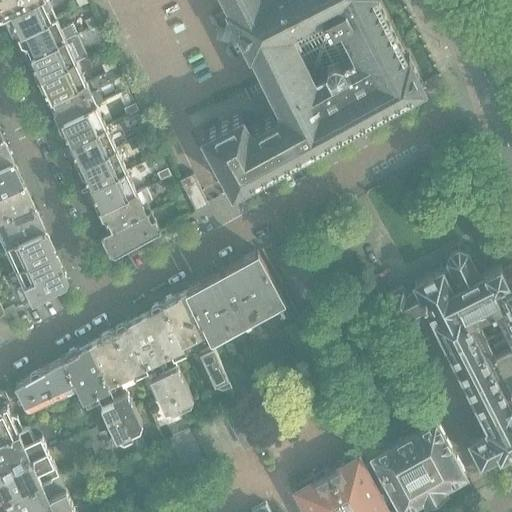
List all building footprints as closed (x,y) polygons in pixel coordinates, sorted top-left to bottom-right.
[(36,0),(0,0),(0,16),(0,17),(3,15),(3,16),(11,12),(36,0)] [(56,16),(48,0),(36,0),(11,12),(14,19),(13,20),(14,23),(13,26),(17,35),(56,16)] [(322,141),(322,140),(404,95),(405,96),(421,87),(420,86),(424,84),(377,0),(227,0),(230,6),(228,7),(250,51),(252,50),(283,112),(251,129),(243,113),(204,135),(211,148),(233,188),(306,149),(322,141)] [(31,55),(67,38),(78,33),(73,22),(62,27),(56,16),(17,35),(21,44),(25,45),(26,48),(27,47),(31,55)] [(95,24),(91,16),(84,20),(88,28),(95,24)] [(78,60),(67,38),(31,55),(35,63),(33,63),(35,66),(33,69),(38,79),(78,60)] [(113,59),(102,65),(106,73),(117,67),(114,60),(113,59)] [(88,81),(78,60),(38,79),(42,88),(45,89),(46,92),(48,91),(51,99),(88,81)] [(117,67),(106,73),(109,80),(121,74),(117,67)] [(98,103),(88,81),(51,99),(55,107),(54,107),(55,110),(54,113),(58,122),(98,103)] [(109,125),(98,103),(58,122),(62,131),(65,132),(67,135),(68,135),(71,142),(109,125)] [(143,117),(139,109),(132,113),(135,121),(143,117)] [(119,146),(109,125),(71,142),(75,150),(74,151),(75,153),(74,157),(78,166),(119,146)] [(12,159),(11,157),(8,151),(8,148),(6,144),(3,141),(2,139),(3,138),(3,137),(0,138),(0,166),(14,160),(13,159),(12,159)] [(130,168),(119,146),(78,166),(82,175),(85,176),(87,179),(88,178),(91,186),(130,168)] [(22,182),(21,180),(18,174),(18,170),(16,166),(14,164),(13,162),(14,161),(14,160),(0,166),(0,193),(24,183),(23,182),(22,182)] [(140,189),(130,168),(91,186),(95,194),(94,194),(95,197),(94,200),(98,209),(140,189)] [(193,173),(191,174),(181,179),(180,179),(187,195),(201,188),(193,173)] [(33,205),(32,203),(29,196),(29,193),(27,189),(24,187),(23,185),(25,184),(24,183),(0,193),(0,221),(35,205),(34,204),(33,205)] [(183,197),(178,187),(170,190),(175,200),(183,197)] [(201,188),(187,195),(195,211),(208,204),(207,202),(201,188)] [(151,211),(140,189),(98,209),(102,218),(106,220),(107,222),(108,222),(111,229),(151,211)] [(186,203),(183,197),(175,200),(178,206),(186,203)] [(43,228),(42,225),(39,219),(39,216),(37,212),(35,210),(34,207),(35,207),(35,205),(0,221),(0,241),(3,248),(45,229),(45,227),(43,228)] [(367,226),(358,208),(346,214),(356,233),(367,226)] [(115,255),(160,230),(151,211),(111,229),(103,233),(104,233),(101,234),(102,237),(109,253),(115,255)] [(54,251),(53,248),(50,242),(50,239),(48,235),(45,233),(44,230),(46,230),(45,229),(3,248),(14,271),(56,251),(55,250),(54,251)] [(511,273),(506,277),(500,264),(479,275),(467,252),(458,249),(450,253),(448,261),(450,265),(443,268),(442,268),(414,282),(416,285),(406,290),(403,286),(384,295),(403,333),(422,323),(420,319),(430,314),(434,322),(435,322),(489,427),(487,428),(488,431),(469,440),(481,462),(499,453),(500,455),(511,449),(511,273)] [(283,296),(257,250),(221,270),(246,316),(283,296)] [(65,282),(67,276),(62,265),(61,266),(60,264),(60,261),(58,257),(56,255),(55,253),(56,253),(56,251),(14,271),(21,288),(17,290),(24,305),(65,282)] [(246,316),(221,270),(189,287),(212,335),(246,316)] [(233,379),(212,335),(189,287),(163,301),(186,348),(188,348),(198,343),(215,379),(224,383),(233,379)] [(177,359),(188,353),(190,352),(188,348),(186,348),(163,301),(140,314),(184,406),(191,403),(193,393),(177,359)] [(184,406),(140,314),(113,329),(137,379),(139,378),(138,376),(149,371),(165,406),(175,411),(184,406)] [(313,355),(295,322),(285,327),(304,360),(313,355)] [(264,336),(259,325),(253,328),(259,339),(264,336)] [(259,339),(253,328),(247,331),(253,342),(259,339)] [(125,385),(137,379),(113,329),(87,343),(132,435),(140,431),(142,420),(125,385)] [(132,435),(87,343),(64,356),(80,391),(87,408),(99,402),(116,437),(125,442),(133,438),(132,435)] [(80,391),(64,356),(44,367),(26,377),(16,383),(30,413),(80,391)] [(18,429),(6,405),(0,408),(0,407),(0,439),(18,431),(18,429)] [(248,424),(241,409),(239,405),(226,411),(244,447),(257,440),(248,424)] [(256,419),(249,405),(241,409),(248,424),(256,419)] [(95,422),(90,412),(79,417),(84,427),(95,422)] [(466,472),(436,417),(416,429),(413,424),(402,429),(405,434),(371,453),(401,508),(422,497),(424,502),(448,489),(446,484),(467,473),(466,472)] [(190,424),(187,419),(176,426),(178,431),(190,424)] [(0,470),(48,448),(41,432),(34,435),(29,424),(18,429),(18,431),(0,439),(0,470)] [(108,437),(105,429),(99,432),(103,439),(108,437)] [(116,464),(110,450),(116,448),(111,439),(104,442),(108,451),(114,466),(116,464)] [(108,451),(104,442),(100,444),(97,452),(98,455),(108,451)] [(52,477),(47,466),(55,463),(48,448),(0,470),(0,501),(0,502),(44,482),(44,481),(52,477)] [(389,511),(355,449),(337,459),(340,464),(317,477),(314,472),(293,483),(309,511),(389,511)] [(44,511),(72,499),(66,486),(50,494),(44,482),(0,502),(4,511),(44,511)] [(78,511),(72,499),(44,511),(78,511)] [(270,511),(266,503),(252,511),(253,511),(270,511)]
